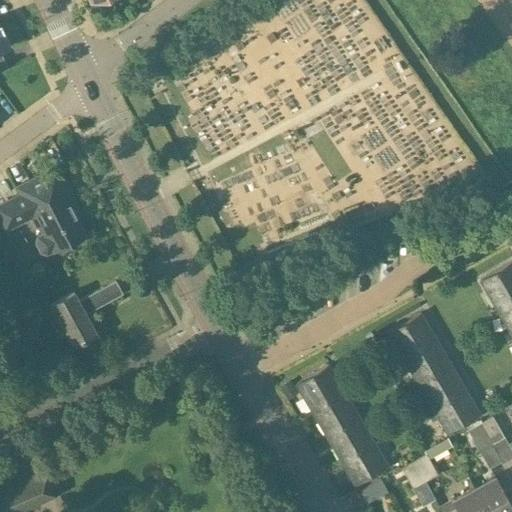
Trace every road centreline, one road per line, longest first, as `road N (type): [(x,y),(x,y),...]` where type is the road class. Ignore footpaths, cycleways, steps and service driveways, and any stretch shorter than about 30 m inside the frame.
road 1 (residential): [(241,372),(511,221)]
road 2 (tertiary): [(215,326),(90,81)]
road 3 (residential): [(0,441),(215,326)]
road 4 (tertiary): [(325,511),(241,372)]
road 5 (residential): [(90,81),(191,0)]
